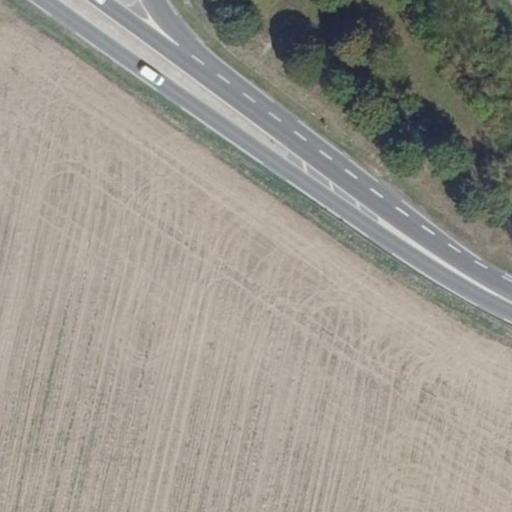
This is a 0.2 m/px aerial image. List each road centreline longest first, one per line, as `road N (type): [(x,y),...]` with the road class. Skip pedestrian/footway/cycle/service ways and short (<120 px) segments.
road 1 (primary): [(45,0),(379,232),(511,303)]
road 2 (primary): [(511,299),(227,92)]
road 3 (primary): [(227,92),(99,0)]
